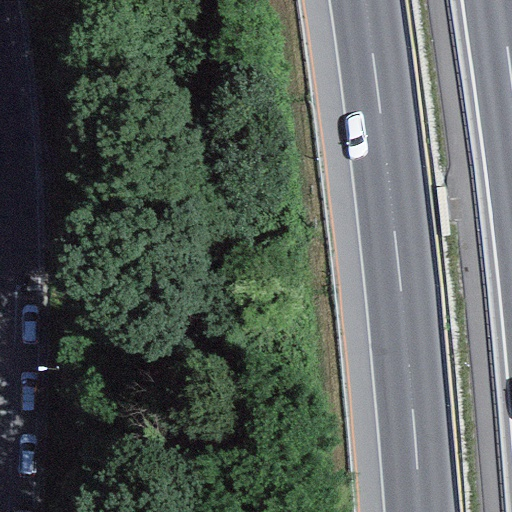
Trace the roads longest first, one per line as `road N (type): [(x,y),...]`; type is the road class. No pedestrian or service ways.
road 1 (motorway): [(363,0),(419,511)]
road 2 (tertiary): [(1,511),(14,201),(0,19)]
road 3 (motorway): [(511,119),(495,0)]
